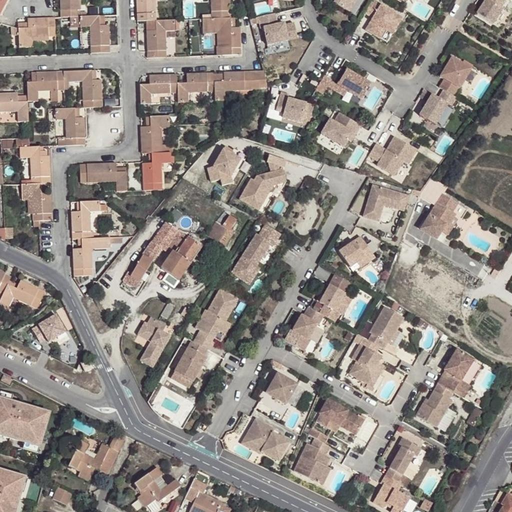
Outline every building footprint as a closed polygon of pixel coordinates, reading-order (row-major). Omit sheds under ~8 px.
[(0,0),(0,16),(9,0),(0,0)] [(60,0),(61,19),(80,17),(79,0),(60,0)] [(147,22),(155,21),(154,0),(136,0),(137,22),(147,22)] [(210,0),(211,20),(230,19),(229,0),(210,0)] [(334,0),(334,2),(349,11),(355,0),(334,0)] [(505,0),(487,0),(478,14),(495,24),(504,9),(502,8),(507,1),(505,0)] [(373,1),(365,13),(373,18),(366,30),(380,39),(385,30),(393,34),(402,19),(373,1)] [(275,14),(258,18),(260,29),(263,28),(269,54),(289,50),(287,42),(284,26),(283,24),(277,25),(275,14)] [(100,17),(80,17),(80,27),(90,27),(91,54),(110,53),(110,27),(105,26),(101,26),(100,17)] [(28,29),(19,29),(19,49),(30,49),(30,38),(56,37),(55,19),(28,20),(28,25),(28,29)] [(230,29),(230,19),(211,20),(203,20),(203,30),(222,30),(222,52),(223,57),(241,57),(241,29),(236,29),(230,29)] [(175,20),(155,21),(147,22),(148,59),(166,60),(165,32),(175,32),(175,20)] [(292,24),(284,26),(287,42),(296,40),(292,24)] [(222,30),(203,30),(203,34),(217,34),(217,52),(222,52),(222,30)] [(393,34),(385,30),(380,39),(387,43),(393,34)] [(452,58),(440,77),(445,80),(439,88),(444,90),(453,96),(458,88),(460,89),(471,70),(452,58)] [(347,70),(345,73),(347,75),(345,78),(343,77),(338,85),(349,91),(361,99),(371,84),(347,70)] [(93,71),(64,72),(65,83),(84,82),(85,109),(103,108),(102,81),(97,81),(93,80),(93,71)] [(28,95),(28,103),(39,103),(38,92),(51,91),(58,91),(65,91),(65,83),(64,72),(30,74),(30,83),(27,83),(28,95)] [(265,79),(264,73),(223,74),(223,80),(214,81),(214,84),(215,94),(214,102),(224,102),(225,93),(257,92),(265,79)] [(214,84),(214,81),(214,74),(187,76),(188,85),(176,85),(177,95),(178,104),(187,103),(187,95),(215,94),(214,84)] [(177,75),(177,82),(186,81),(185,74),(177,75)] [(149,97),(177,95),(176,85),(176,76),(149,77),(149,86),(139,86),(140,106),(150,106),(149,97)] [(320,84),(316,90),(324,94),(329,86),(332,81),(325,76),(320,84)] [(349,91),(338,85),(332,81),(329,86),(346,97),(349,91)] [(453,96),(444,90),(438,99),(432,94),(419,115),(434,125),(447,104),(451,106),(456,98),(453,96)] [(281,92),(276,110),(283,112),(282,117),(300,123),(301,119),(309,121),(314,106),(293,100),(293,102),(287,100),(288,98),(289,94),(281,92)] [(0,95),(0,114),(18,113),(18,123),(29,122),(28,103),(18,103),(17,94),(0,95)] [(18,103),(28,103),(28,95),(17,94),(18,103)] [(75,119),(75,109),(65,110),(55,110),(55,121),(66,121),(66,137),(59,137),(59,146),(67,146),(86,145),(85,119),(80,119),(75,119)] [(283,112),(276,110),(273,119),(305,128),(309,121),(301,119),(300,123),(282,117),(283,112)] [(328,119),(320,133),(342,146),(346,140),(351,132),(356,135),(361,126),(341,114),(335,123),(328,119)] [(150,128),(146,129),(141,129),(142,156),(151,155),(160,155),(159,128),(169,128),(169,118),(150,119),(150,128)] [(356,135),(351,132),(346,140),(351,143),(356,135)] [(376,145),(370,156),(381,163),(379,167),(396,177),(404,162),(409,165),(418,151),(396,138),(388,152),(386,155),(382,153),(384,149),(376,145)] [(42,185),(47,185),(51,185),(49,157),(41,158),(41,147),(30,148),(21,149),(21,158),(31,158),(32,186),(42,185)] [(213,169),(207,170),(211,184),(220,182),(221,188),(231,185),(230,178),(239,161),(230,156),(232,153),(224,149),(213,169)] [(160,155),(151,155),(152,162),(142,163),(143,191),(162,190),(161,165),(171,164),(171,154),(160,155)] [(285,161),(268,156),(266,163),(268,164),(277,167),(283,168),(285,161)] [(115,174),(115,170),(115,164),(79,167),(80,185),(116,183),(116,193),(127,192),(126,173),(115,174)] [(277,167),(268,164),(271,174),(278,171),(277,167)] [(250,181),(239,201),(258,212),(272,186),(285,182),(282,170),(278,171),(271,174),(256,178),(254,182),(250,181)] [(43,192),(42,185),(32,186),(22,186),(23,196),(32,196),(34,227),(41,226),(41,222),(52,221),(51,195),(43,195),(43,192)] [(450,228),(456,217),(458,215),(454,212),(459,205),(432,188),(425,198),(438,206),(422,232),(438,241),(444,233),(447,226),(450,228)] [(376,208),(379,209),(399,216),(404,201),(369,189),(359,220),(374,225),(379,211),(375,210),(376,208)] [(81,213),(78,213),(72,213),(73,240),(79,240),(83,240),(91,239),(91,213),(100,212),(100,202),(81,203),(81,213)] [(217,221),(222,225),(228,216),(229,215),(224,212),(217,221)] [(228,216),(222,225),(230,231),(236,222),(228,216)] [(460,220),(456,217),(450,228),(447,226),(444,233),(450,237),(460,220)] [(230,231),(222,225),(217,221),(211,229),(207,235),(223,247),(233,233),(230,231)] [(166,222),(142,256),(152,261),(164,244),(175,228),(166,222)] [(232,275),(249,286),(259,270),(256,268),(270,246),(272,248),(280,236),(265,227),(258,237),(256,236),(232,275)] [(175,228),(164,244),(173,251),(177,254),(188,238),(175,228)] [(111,238),(91,239),(83,240),(84,248),(84,250),(74,250),(75,276),(94,276),(93,250),(111,248),(111,238)] [(177,254),(173,251),(161,268),(170,274),(178,280),(180,281),(202,248),(188,238),(177,254)] [(351,247),(350,246),(339,254),(350,269),(357,264),(364,258),(368,264),(375,259),(360,238),(354,243),(355,245),(351,247)] [(270,246),(256,268),(259,270),(262,272),(276,250),(272,248),(270,246)] [(142,256),(132,274),(131,276),(141,282),(152,261),(142,256)] [(364,258),(357,264),(360,269),(368,264),(364,258)] [(336,271),(328,285),(343,294),(347,296),(355,282),(336,271)] [(0,292),(4,294),(8,286),(9,282),(11,278),(0,272),(0,292)] [(131,276),(132,274),(129,273),(123,282),(137,291),(141,282),(131,276)] [(177,285),(180,281),(178,280),(170,274),(166,279),(177,285)] [(8,286),(4,294),(0,301),(0,302),(9,307),(13,298),(38,310),(45,294),(20,282),(16,290),(13,288),(8,286)] [(328,320),(333,322),(337,314),(333,311),(343,294),(328,285),(321,297),(318,303),(323,306),(318,314),(323,317),(328,320)] [(196,330),(201,333),(214,340),(224,322),(225,323),(238,301),(220,291),(208,313),(205,311),(196,330)] [(333,311),(337,314),(341,316),(351,298),(347,296),(343,294),(333,311)] [(174,307),(168,303),(160,315),(167,319),(174,307)] [(176,310),(182,314),(187,308),(180,304),(176,310)] [(189,319),(193,311),(187,308),(182,314),(189,319)] [(318,314),(308,308),(302,317),(301,316),(298,322),(299,323),(297,327),(295,326),(293,331),(291,330),(284,342),(303,353),(310,341),(308,340),(316,325),(318,326),(323,317),(318,314)] [(378,348),(383,350),(386,344),(388,345),(395,331),(394,330),(400,318),(383,308),(369,334),(371,335),(367,341),(378,348)] [(56,316),(32,330),(40,343),(47,339),(49,343),(66,333),(56,316)] [(328,320),(323,317),(318,326),(316,325),(308,340),(310,341),(303,353),(310,357),(324,331),(322,329),(328,320)] [(162,334),(166,328),(151,319),(147,326),(145,325),(138,337),(151,344),(148,351),(141,363),(152,369),(170,339),(162,334)] [(224,322),(214,340),(221,343),(230,326),(225,323),(224,322)] [(395,331),(388,345),(391,346),(398,333),(395,331)] [(201,333),(199,335),(212,343),(214,340),(201,333)] [(199,335),(195,343),(207,351),(210,352),(214,344),(212,343),(199,335)] [(138,337),(135,343),(148,351),(151,344),(138,337)] [(375,354),(378,348),(367,341),(362,339),(351,360),(355,363),(348,375),(369,386),(380,365),(377,363),(373,361),(376,355),(375,354)] [(195,343),(192,342),(174,373),(192,384),(195,379),(199,372),(206,359),(203,357),(207,351),(195,343)] [(445,371),(438,384),(453,392),(460,380),(462,380),(473,359),(456,349),(444,370),(445,371)] [(91,358),(80,363),(83,371),(94,365),(91,358)] [(460,380),(453,392),(463,398),(482,364),(473,359),(462,380),(460,380)] [(380,365),(369,386),(372,388),(383,367),(380,365)] [(192,384),(174,373),(171,380),(189,390),(192,384)] [(13,378),(5,374),(3,379),(11,383),(13,378)] [(269,396),(288,407),(299,387),(280,377),(269,396)] [(438,384),(438,383),(428,401),(425,406),(423,404),(416,416),(437,428),(452,402),(449,400),(453,392),(438,384)] [(44,412),(0,398),(0,431),(3,432),(2,436),(38,447),(45,425),(41,424),(44,412)] [(320,415),(316,422),(332,431),(336,424),(339,426),(341,422),(359,432),(365,420),(327,399),(319,414),(320,415)] [(482,411),(476,408),(467,422),(473,426),(482,411)] [(49,413),(44,412),(41,424),(45,425),(49,413)] [(269,428),(255,420),(245,439),(263,449),(262,453),(278,462),(289,443),(272,434),(268,431),(269,428)] [(313,429),(328,437),(332,431),(316,422),(313,429)] [(357,436),(359,432),(341,422),(339,426),(357,436)] [(313,429),(309,435),(315,439),(324,444),(328,437),(313,429)] [(126,437),(117,432),(110,448),(98,472),(107,475),(126,437)] [(401,448),(386,476),(398,484),(402,476),(413,455),(417,457),(421,449),(403,438),(398,447),(401,448)] [(263,449),(245,439),(241,445),(260,455),(262,453),(263,449)] [(325,458),(331,448),(324,444),(315,439),(311,447),(307,444),(292,471),(315,485),(324,468),(329,460),(325,458)] [(95,471),(98,472),(110,448),(101,444),(94,459),(84,454),(88,444),(81,441),(68,467),(80,473),(91,478),(95,471)] [(153,480),(158,476),(162,473),(157,466),(133,483),(142,494),(149,505),(157,499),(158,501),(179,487),(174,480),(166,486),(160,490),(153,480)] [(329,471),(324,468),(315,485),(320,487),(329,471)] [(21,476),(0,469),(0,511),(14,511),(21,492),(17,491),(21,476)] [(91,478),(80,473),(77,478),(89,482),(91,478)] [(166,486),(158,476),(153,480),(160,490),(166,486)] [(386,476),(385,476),(381,483),(384,484),(373,504),(383,509),(385,506),(387,503),(393,507),(392,510),(390,511),(403,511),(410,500),(397,492),(401,485),(398,484),(386,476)] [(402,476),(398,484),(401,485),(406,488),(410,480),(402,476)] [(222,511),(224,507),(224,506),(204,496),(208,486),(195,480),(186,500),(193,505),(190,511),(222,511)] [(72,496),(59,490),(53,501),(66,507),(72,496)] [(488,511),(511,511),(511,496),(510,495),(499,490),(488,511)] [(149,505),(142,494),(138,497),(144,508),(149,505)] [(432,503),(424,499),(420,508),(427,511),(432,503)]
